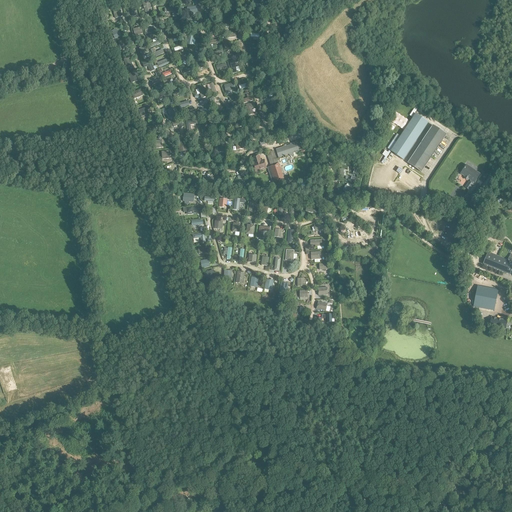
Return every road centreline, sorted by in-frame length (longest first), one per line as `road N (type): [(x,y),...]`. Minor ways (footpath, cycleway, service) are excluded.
road 1 (track): [(331,211),(299,225),(212,217),(225,266),(298,270),(302,238)]
road 2 (track): [(257,464),(228,456),(68,511)]
road 3 (track): [(464,497),(268,468)]
road 4 (unclassified): [(0,77),(63,58),(55,17),(72,0)]
